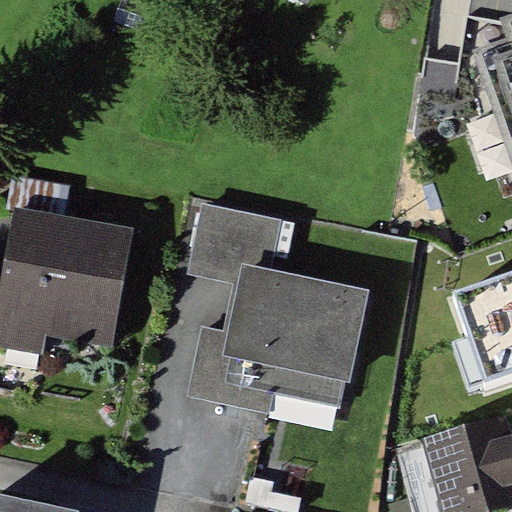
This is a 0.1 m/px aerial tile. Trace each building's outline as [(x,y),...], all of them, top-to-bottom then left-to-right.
[(324,0),(298,0),(319,11),(324,0)] [(252,511),(394,511),(432,236),(322,220),(203,204),(176,393),(267,405),(252,511)] [(149,232),(29,209),(6,331),(126,353),(149,232)] [(511,297),(480,309),(511,403),(511,297)] [(511,421),(432,442),(450,511),(497,511),(511,508),(511,421)] [(71,511),(9,499),(6,511),(71,511)]
